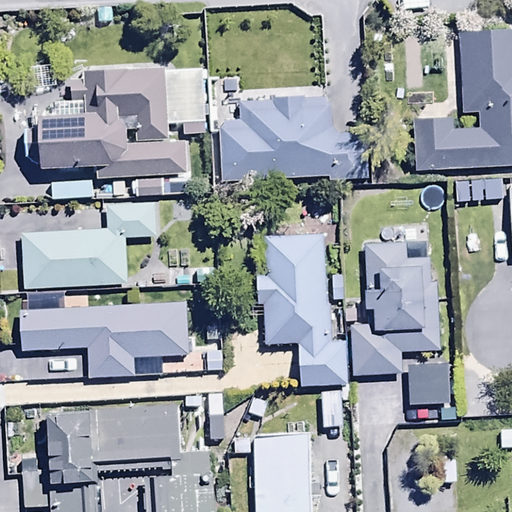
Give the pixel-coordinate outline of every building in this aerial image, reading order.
[(412,123),(413,175),(511,172),(511,37),(457,40),(461,117),(475,116),(476,130),(451,132),(450,122),(412,123)] [(184,145),(166,145),(166,126),(204,126),(203,73),(83,75),(83,87),(68,87),(68,108),(85,108),(85,122),(38,123),(38,171),(94,171),(94,183),(134,183),(134,199),(178,199),(178,180),(185,180),(184,145)] [(217,128),(219,186),(326,182),(326,185),(365,183),(363,136),(333,137),(332,104),(309,105),(308,101),(270,103),(270,106),(236,108),(237,127),(217,128)] [(21,239),(23,293),(126,289),(125,243),(155,242),(154,207),(105,209),(106,235),(21,239)] [(327,240),(263,241),(263,277),(254,278),(255,309),(260,309),(261,352),(296,351),(297,392),(346,391),(345,346),(328,346),(327,240)] [(402,249),(362,250),(363,315),(370,315),(370,328),(349,329),(350,381),(400,379),(399,358),(437,357),(435,286),(430,286),(429,264),(403,265),(402,249)] [(183,308),(18,315),(20,356),(84,354),(85,384),(134,382),(133,362),(185,360),(183,308)] [(338,399),(319,399),(319,433),(338,433),(338,399)] [(176,412),(44,421),(48,472),(20,474),(22,511),(94,511),(92,478),(169,473),(170,481),(137,483),(139,511),(214,511),(211,453),(179,455),(176,412)] [(308,511),(307,439),(250,440),(250,511),(308,511)]
